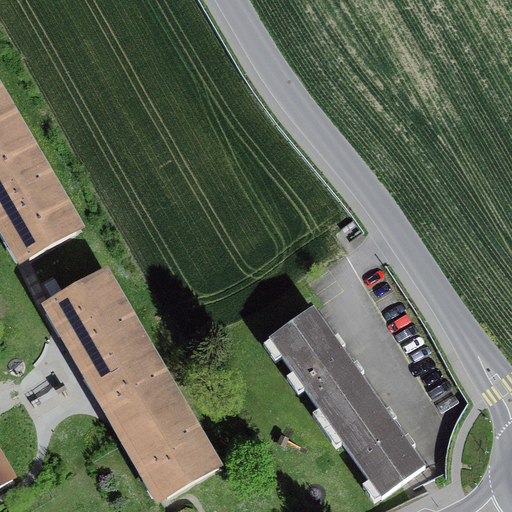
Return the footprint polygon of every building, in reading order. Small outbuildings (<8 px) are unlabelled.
[(0,146),(25,132),(0,90),(0,146)] [(25,132),(0,146),(0,214),(5,212),(33,259),(83,229),(25,132)] [(78,349),(93,373),(144,343),(105,276),(53,307),(71,338),(64,342),(71,353),(78,349)] [(270,342),(329,426),(372,396),(313,313),(270,342)] [(132,439),(183,409),(144,343),(93,373),(109,401),(103,404),(109,415),(116,411),(132,439)] [(424,470),(372,396),(329,426),(381,500),(424,470)] [(219,469),(183,409),(132,439),(146,463),(139,467),(146,478),(152,474),(167,500),(219,469)] [(0,488),(11,482),(0,462),(0,488)]
